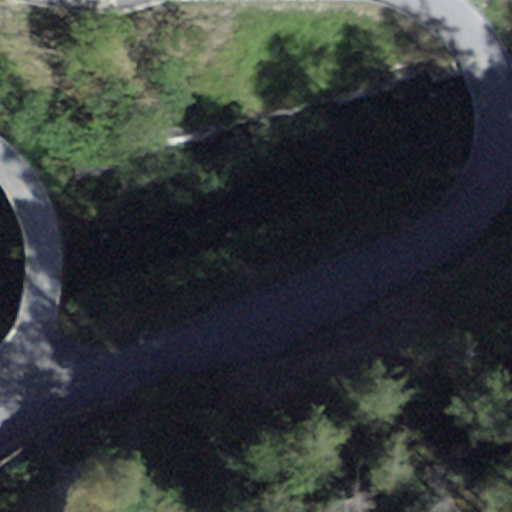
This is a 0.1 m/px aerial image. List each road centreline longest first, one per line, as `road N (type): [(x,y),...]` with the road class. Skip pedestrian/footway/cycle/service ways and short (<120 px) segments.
road 1 (unclassified): [(497,156),(465,215),(408,250),(235,323),(0,406)]
road 2 (residential): [(0,387),(35,322),(44,258),(31,202),(0,158)]
road 3 (unclassified): [(497,156),(499,116),(484,58),(458,22),(428,0)]
